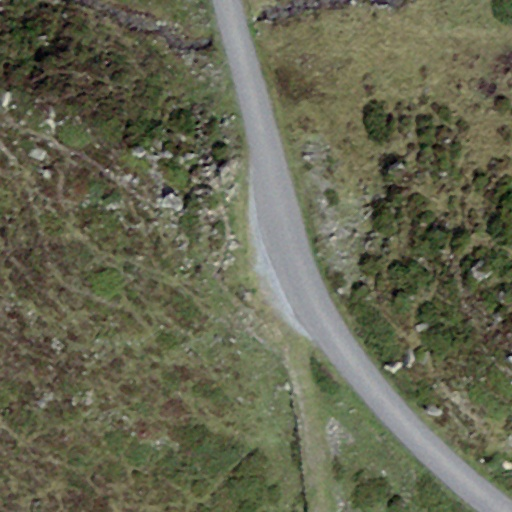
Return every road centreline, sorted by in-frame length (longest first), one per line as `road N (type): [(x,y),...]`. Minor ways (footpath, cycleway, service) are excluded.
road 1 (tertiary): [(233,0),(318,332),(434,466),(490,511)]
road 2 (track): [(318,332),(330,511)]
